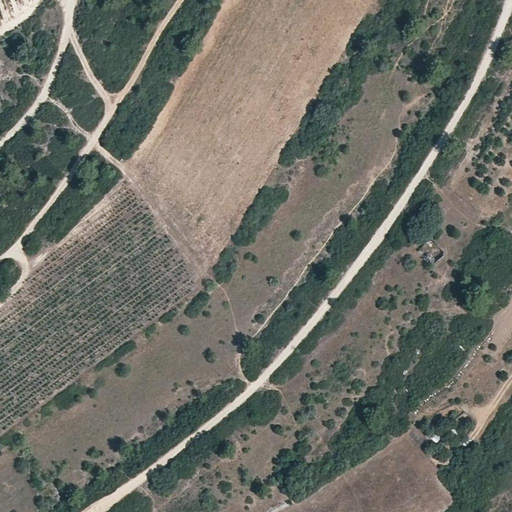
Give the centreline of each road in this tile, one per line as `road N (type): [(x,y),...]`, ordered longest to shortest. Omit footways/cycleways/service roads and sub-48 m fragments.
road 1 (track): [(509,0),(483,68),(367,252),(266,373),(95,511)]
road 2 (track): [(180,0),(57,189),(0,261)]
road 3 (track): [(0,144),(44,92),(73,0)]
